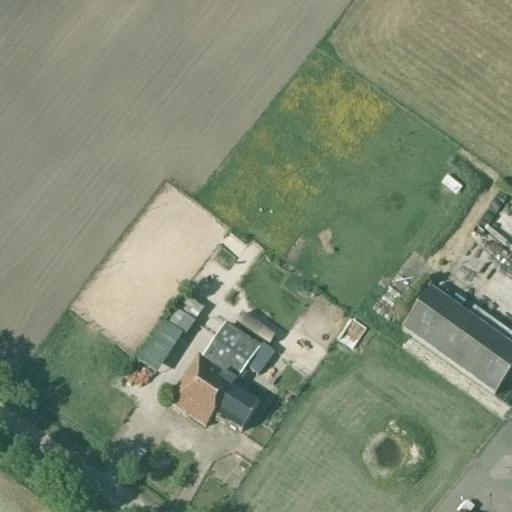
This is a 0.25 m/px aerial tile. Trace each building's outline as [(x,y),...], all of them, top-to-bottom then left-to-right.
[(488,290),(511,300),(511,209),(490,199),(467,249),(500,264),(488,290)] [(511,350),(430,292),(401,332),(493,397),(511,370),(511,350)] [(187,302),(161,335),(174,345),(200,313),(187,302)] [(197,358),(167,404),(204,429),(213,415),(229,426),(229,429),(234,433),(237,431),(240,434),(259,405),(232,387),(244,368),(257,377),(273,354),(225,321),(199,359),(197,358)] [(138,365),(149,374),(167,351),(156,342),(138,365)]
